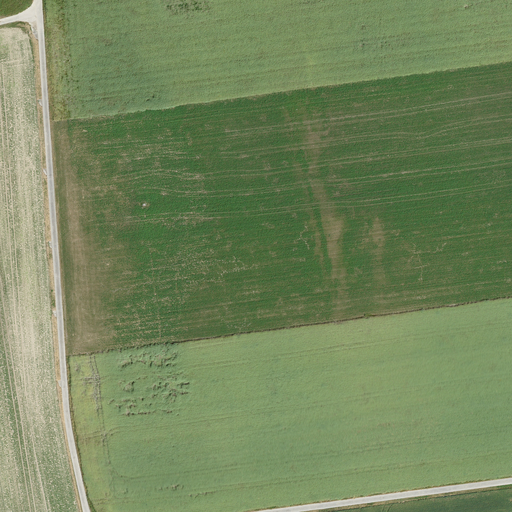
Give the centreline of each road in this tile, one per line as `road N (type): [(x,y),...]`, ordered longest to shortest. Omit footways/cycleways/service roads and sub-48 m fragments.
road 1 (track): [(37,0),(60,348),(87,511)]
road 2 (track): [(264,511),(511,481)]
